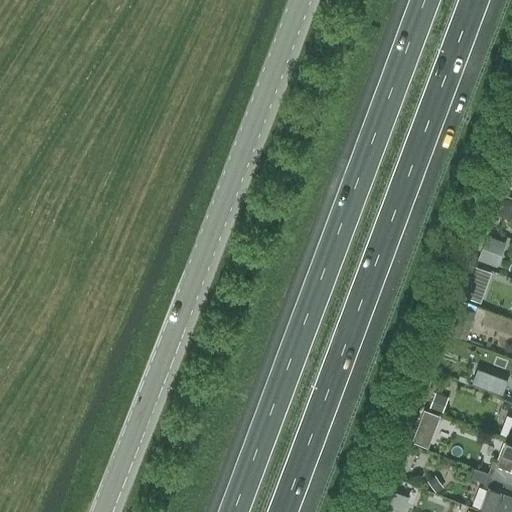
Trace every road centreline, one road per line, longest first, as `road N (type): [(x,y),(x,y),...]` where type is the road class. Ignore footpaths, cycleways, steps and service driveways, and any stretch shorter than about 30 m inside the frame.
road 1 (tertiary): [(94,511),(292,0)]
road 2 (motorway): [(282,511),(474,0)]
road 3 (motorway): [(424,0),(233,511)]
